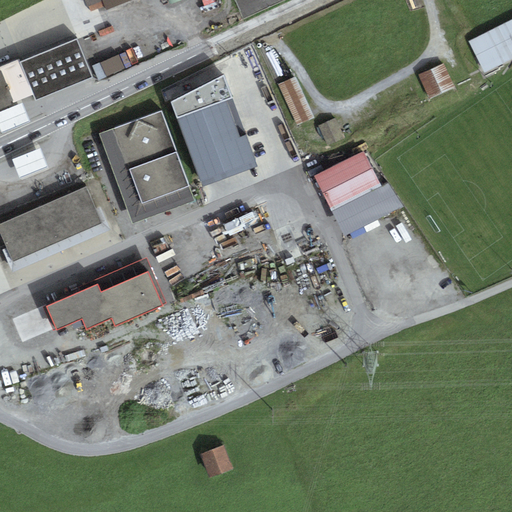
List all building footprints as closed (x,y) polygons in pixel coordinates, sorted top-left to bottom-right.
[(91,11),(104,6),(101,0),(83,0),(87,8),(89,7),(91,11)] [(101,0),(104,6),(106,11),(132,0),(101,0)] [(511,21),(469,43),(485,73),(511,59),(511,21)] [(36,101),(93,78),(76,39),(20,63),(19,60),(0,67),(0,109),(33,95),(36,101)] [(99,81),(124,69),(118,55),(93,67),(99,81)] [(418,75),(430,100),(455,88),(444,63),(418,75)] [(223,76),(171,102),(203,187),(258,167),(223,76)] [(314,118),(296,77),(278,85),(297,126),(314,118)] [(0,112),(0,128),(2,134),(31,122),(22,103),(0,112)] [(162,112),(100,134),(133,225),(195,202),(162,112)] [(334,118),(319,126),(329,146),(345,138),(334,118)] [(13,160),(21,180),(48,168),(40,149),(13,160)] [(364,152),(315,176),(332,212),(381,187),(364,152)] [(381,187),(332,212),(344,237),(404,207),(388,184),(381,187)] [(87,187),(0,224),(0,232),(7,249),(13,262),(102,223),(96,209),(87,187)] [(21,208),(28,206),(23,191),(15,194),(21,208)] [(101,207),(96,209),(102,223),(13,262),(7,249),(2,251),(12,273),(110,230),(101,207)] [(256,210),(226,226),(232,238),(262,222),(256,210)] [(81,292),(47,307),(57,330),(82,319),(87,331),(113,319),(116,328),(163,307),(162,305),(166,303),(146,258),(79,287),(81,292)] [(223,444),(202,452),(211,476),(232,468),(223,444)]
